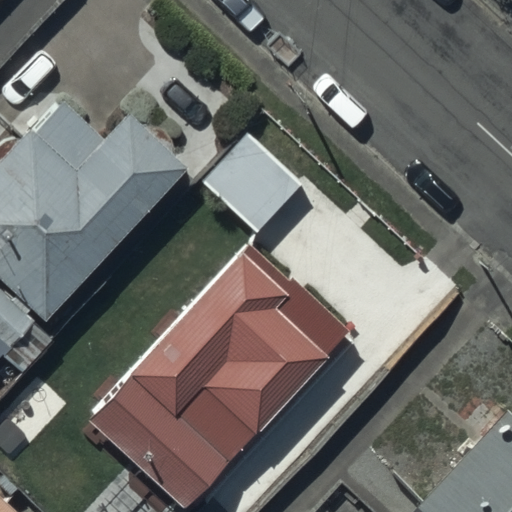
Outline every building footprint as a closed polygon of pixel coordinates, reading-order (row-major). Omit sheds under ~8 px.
[(183,160),(124,106),(100,132),(59,95),(31,126),(26,121),(0,148),(0,270),(44,311),(183,160)] [(253,226),(300,177),(246,126),(199,175),(253,226)] [(284,287),(239,246),(83,413),(180,503),(323,349),(271,301),(284,287)] [(511,511),(511,410),(506,404),(405,511),(511,511)] [(18,511),(0,494),(0,511),(18,511)]
